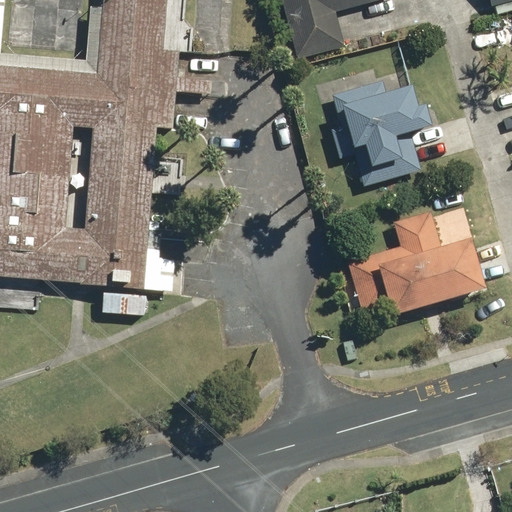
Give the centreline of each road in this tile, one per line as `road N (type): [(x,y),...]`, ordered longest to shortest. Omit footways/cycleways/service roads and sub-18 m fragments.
road 1 (residential): [(511,383),(249,458)]
road 2 (residential): [(448,0),(511,211)]
road 3 (residential): [(249,458),(60,511)]
